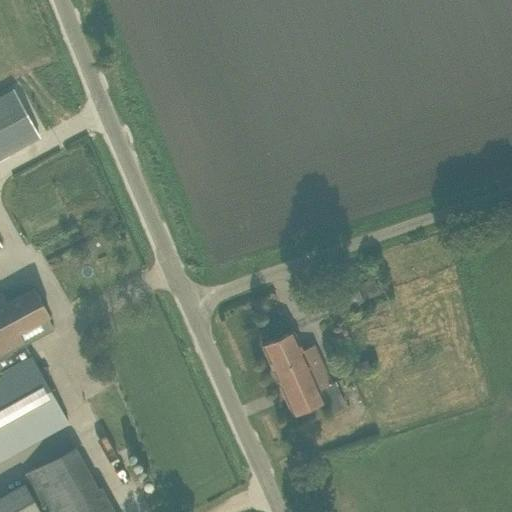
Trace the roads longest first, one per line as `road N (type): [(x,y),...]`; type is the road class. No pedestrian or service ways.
road 1 (unclassified): [(172,307),(511,201)]
road 2 (unclassified): [(172,307),(43,0)]
road 3 (unclassified): [(267,511),(172,307)]
